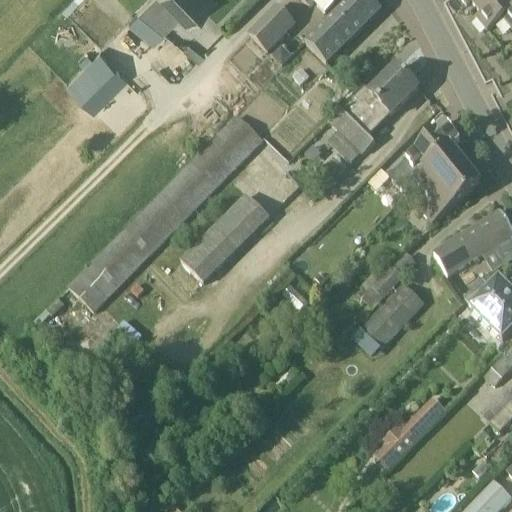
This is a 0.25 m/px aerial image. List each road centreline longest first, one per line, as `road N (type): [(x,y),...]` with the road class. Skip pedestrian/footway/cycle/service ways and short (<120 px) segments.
road 1 (track): [(0,270),(278,0)]
road 2 (secondary): [(511,178),(421,0)]
